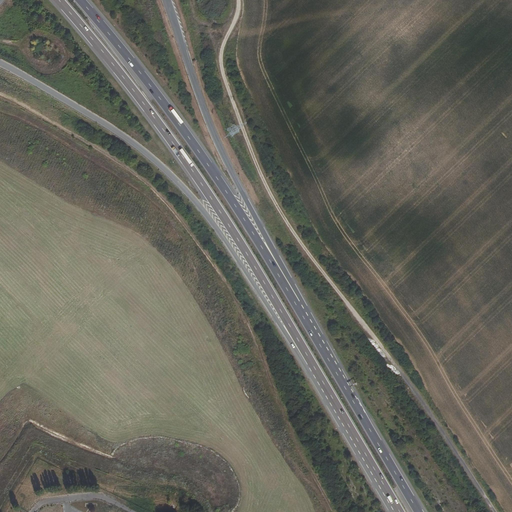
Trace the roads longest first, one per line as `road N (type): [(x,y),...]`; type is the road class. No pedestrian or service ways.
road 1 (track): [(202,0),(265,187),(493,511)]
road 2 (track): [(0,93),(132,171),(182,221),(241,308),(332,511)]
road 3 (trunk): [(57,0),(154,117),(308,360)]
road 4 (trunk): [(0,61),(139,147),(178,181),(308,360)]
road 5 (trunk): [(297,303),(163,100),(79,0)]
road 6 (trunk): [(297,303),(211,130),(166,0)]
road 7 (trunk): [(418,511),(297,303)]
road 8 (trunk): [(308,360),(398,511)]
